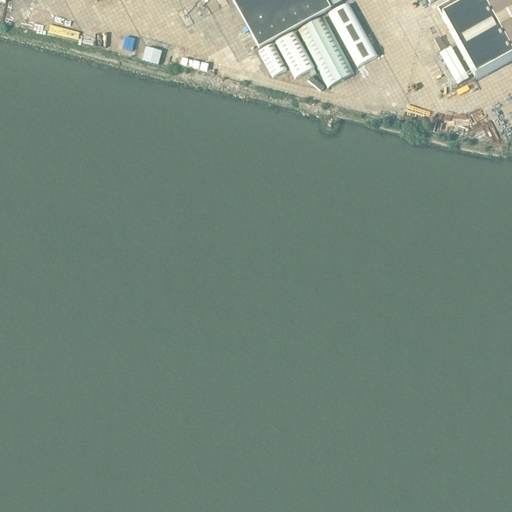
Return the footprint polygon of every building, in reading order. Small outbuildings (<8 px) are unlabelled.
[(231,0),(259,50),(330,11),(324,0),(231,0)] [(340,0),(326,0),(332,9),(342,4),(340,0)] [(511,61),(511,0),(456,0),(438,10),(476,81),(511,61)] [(328,17),(358,69),(377,58),(348,6),(328,17)] [(15,16),(14,22),(28,23),(28,26),(35,27),(36,18),(15,16)] [(354,75),(326,22),(324,18),(297,33),(327,90),(354,75)] [(293,80),(314,68),(295,34),(274,45),(293,80)] [(158,66),(162,52),(147,48),(143,61),(158,66)] [(273,76),(284,70),(272,49),(261,54),(273,76)] [(457,86),(468,80),(451,49),(440,55),(457,86)]
